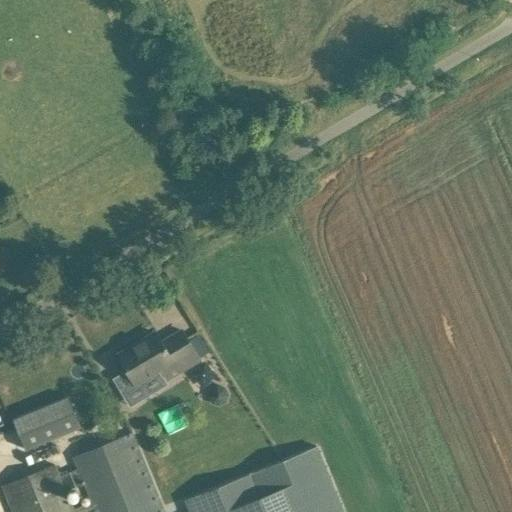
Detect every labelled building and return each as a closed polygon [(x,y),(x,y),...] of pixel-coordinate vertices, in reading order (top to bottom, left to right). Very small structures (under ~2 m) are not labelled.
[(200,360),(182,330),(162,343),(156,332),(118,355),(136,384),(159,370),(165,381),(200,360)] [(13,418),(26,449),(81,426),(68,394),(13,418)] [(165,511),(132,432),(73,457),(78,469),(84,483),(92,502),(94,508),(95,511),(165,511)] [(344,511),(318,446),(184,501),(189,511),(344,511)] [(3,486),(13,511),(84,511),(94,508),(92,502),(73,509),(66,490),(84,483),(78,469),(60,476),(55,465),(3,486)]
